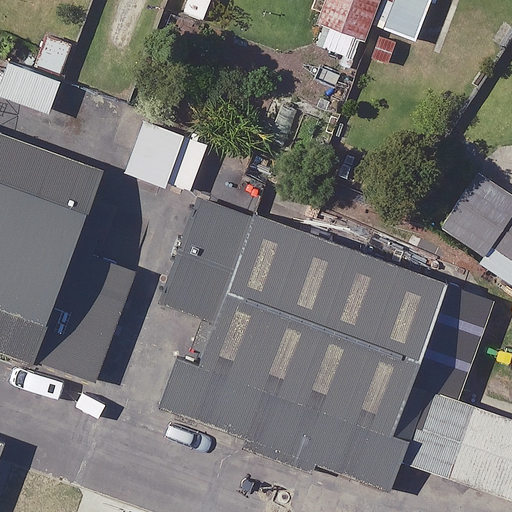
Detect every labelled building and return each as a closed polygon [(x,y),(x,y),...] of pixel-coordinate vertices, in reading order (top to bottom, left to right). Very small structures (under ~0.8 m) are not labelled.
[(382,0),(322,0),(316,15),(367,37),(382,0)] [(438,0),(393,0),(381,27),(418,44),(438,0)] [(73,40),(49,33),(38,69),(12,60),(2,93),(52,108),(73,40)] [(186,132),(145,120),(129,171),(170,183),(186,132)] [(511,186),(482,166),(444,222),(511,268),(511,186)] [(0,299),(36,196),(0,183),(0,299)] [(492,296),(241,204),(187,350),(155,338),(135,393),(385,485),(396,455),(407,459),(433,388),(455,396),(492,296)] [(511,415),(455,396),(433,388),(407,459),(511,495),(511,415)] [(37,511),(0,499),(0,511),(37,511)]
